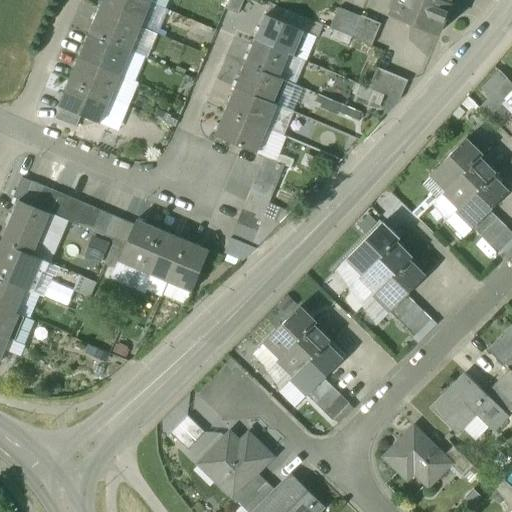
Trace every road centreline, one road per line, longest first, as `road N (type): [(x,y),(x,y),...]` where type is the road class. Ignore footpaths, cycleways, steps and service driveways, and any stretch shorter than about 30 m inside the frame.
road 1 (residential): [(47,477),(124,416),(259,285),(511,8)]
road 2 (residential): [(511,277),(325,465)]
road 3 (residential): [(0,122),(158,187),(196,178)]
